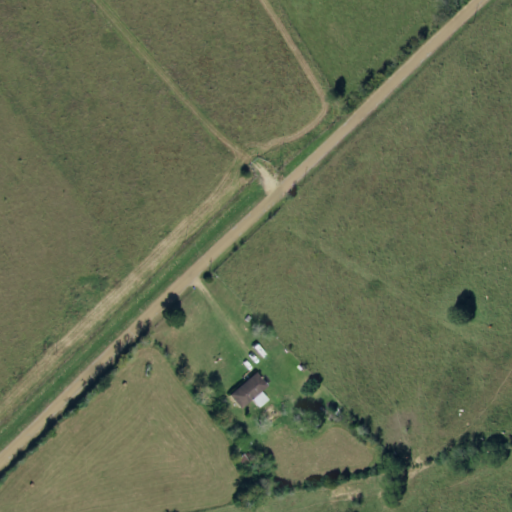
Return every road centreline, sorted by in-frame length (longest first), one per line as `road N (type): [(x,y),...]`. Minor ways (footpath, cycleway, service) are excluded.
road 1 (residential): [(0,459),(474,0)]
road 2 (residential): [(106,0),(278,189)]
